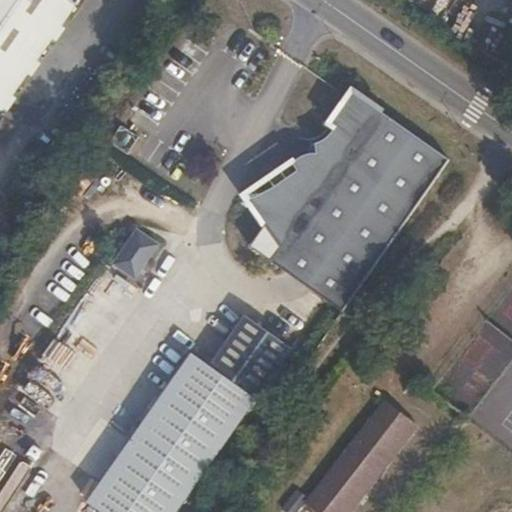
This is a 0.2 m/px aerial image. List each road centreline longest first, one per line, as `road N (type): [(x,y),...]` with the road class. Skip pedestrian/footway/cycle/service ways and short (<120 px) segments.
road 1 (track): [(248,511),(369,315),(469,212)]
road 2 (unclassified): [(511,135),(323,0)]
